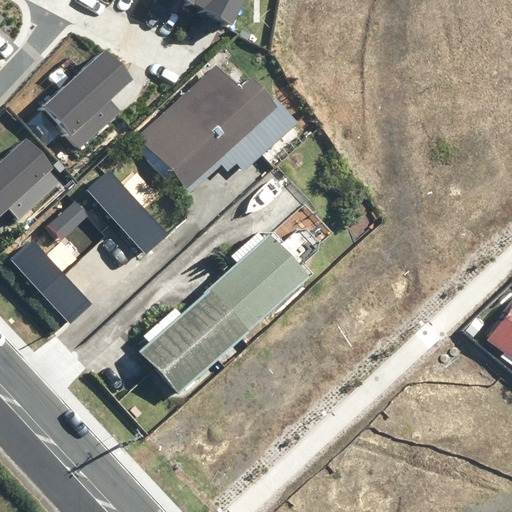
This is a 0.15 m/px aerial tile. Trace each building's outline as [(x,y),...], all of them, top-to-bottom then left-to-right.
[(236,0),(179,0),(224,23),(236,0)] [(471,12),(443,20),(455,58),(470,54),(480,91),(511,82),(511,0),(509,2),(508,0),(474,0),(468,2),(471,12)] [(95,48),(36,103),(74,144),(114,106),(105,97),(125,79),(95,48)] [(242,171),(296,121),(249,70),(233,85),(211,62),(134,134),(189,194),(219,166),(227,175),(237,166),(242,171)] [(511,116),(500,124),(506,134),(491,142),(501,160),(511,154),(511,116)] [(15,137),(0,151),(0,210),(4,207),(13,217),(54,179),(15,137)] [(105,168),(84,188),(142,249),(164,229),(105,168)] [(45,221),(59,237),(84,214),(71,199),(45,221)] [(310,277),(269,231),(178,313),(172,306),(141,334),(147,341),(136,351),(177,396),(310,277)] [(7,257),(69,321),(89,302),(27,238),(7,257)] [(511,297),(481,343),(511,363),(511,297)] [(342,403),(269,325),(240,352),(250,363),(231,381),(294,447),(342,403)] [(406,511),(411,478),(320,468),(314,511),(406,511)] [(511,494),(511,473),(508,469),(492,483),(506,499),(511,494)]
